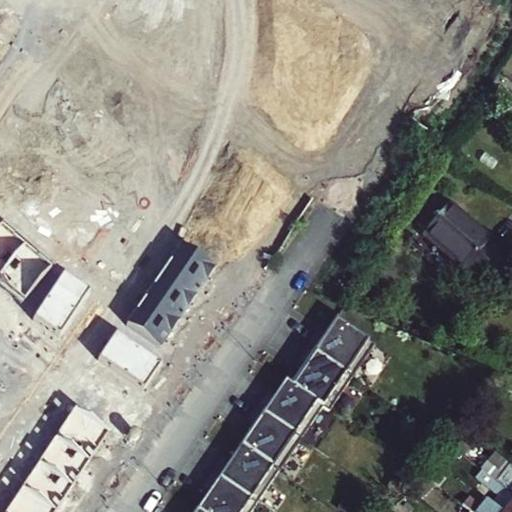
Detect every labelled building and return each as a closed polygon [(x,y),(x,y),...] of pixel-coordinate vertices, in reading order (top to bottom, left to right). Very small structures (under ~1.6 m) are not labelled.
[(499,255),(487,245),(490,243),(447,207),(423,236),(476,283),(499,255)] [(0,226),(0,274),(25,247),(1,226),(0,226)] [(0,274),(0,280),(23,301),(51,269),(25,247),(0,274)] [(127,325),(161,348),(213,270),(179,248),(127,325)] [(34,317),(60,334),(86,294),(60,277),(34,317)] [(305,350),(351,381),(375,346),(336,319),(323,337),(317,333),(305,350)] [(115,336),(98,360),(141,390),(158,366),(115,336)] [(290,386),(323,409),(330,414),(351,381),(305,350),(296,364),(302,368),(290,386)] [(508,366),(472,350),(468,359),(504,374),(508,366)] [(255,410),(301,442),(323,409),(290,386),(284,382),(273,398),(267,394),(255,410)] [(240,447),(279,474),(301,442),(255,410),(246,425),(252,429),(240,447)] [(71,413),(53,440),(86,460),(103,433),(71,413)] [(480,445),(470,437),(459,451),(469,459),(480,445)] [(86,460),(53,440),(37,465),(69,486),(86,460)] [(212,475),(257,507),(279,474),(240,447),(229,463),(223,459),(212,475)] [(69,486),(37,465),(21,489),(54,510),(69,486)] [(487,474),(496,482),(505,489),(510,483),(488,466),(483,471),(487,474)] [(497,510),(500,511),(511,511),(511,495),(505,489),(496,482),(487,474),(481,482),(504,501),(497,510)] [(196,511),(254,511),(257,507),(212,475),(202,490),(208,495),(196,511)] [(52,511),(54,510),(21,489),(6,511),(52,511)] [(466,511),(467,511),(500,511),(497,510),(492,505),(489,502),(481,511),(474,511),(469,507),(466,511)]
